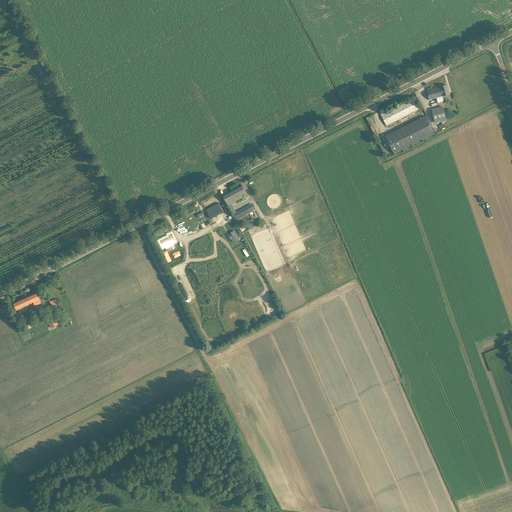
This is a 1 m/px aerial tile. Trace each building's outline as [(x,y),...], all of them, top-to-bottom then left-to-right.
[(444,101),(442,96),(450,94),(447,84),(440,86),(440,87),(427,91),(429,100),(435,98),(437,103),(444,101)] [(386,126),(416,110),(418,109),(413,99),(381,115),(386,126)] [(435,121),(446,118),(443,106),(432,109),(435,121)] [(394,154),(435,134),(426,116),(385,136),(394,154)] [(223,196),(225,200),(228,206),(243,198),(242,195),(246,193),(242,185),(223,196)] [(206,210),(211,218),(224,212),(219,203),(206,210)] [(233,214),(236,220),(253,211),(250,205),(233,214)] [(239,240),(234,230),(231,232),(234,238),(232,239),(233,241),(235,240),(236,242),(239,240)] [(175,247),(170,238),(166,240),(167,242),(157,247),(161,255),(175,247)] [(13,303),(15,307),(16,310),(33,302),(35,305),(40,303),(36,293),(13,303)] [(58,325),(52,306),(44,309),(50,328),(58,325)] [(30,325),(27,316),(21,318),(24,327),(30,325)]
